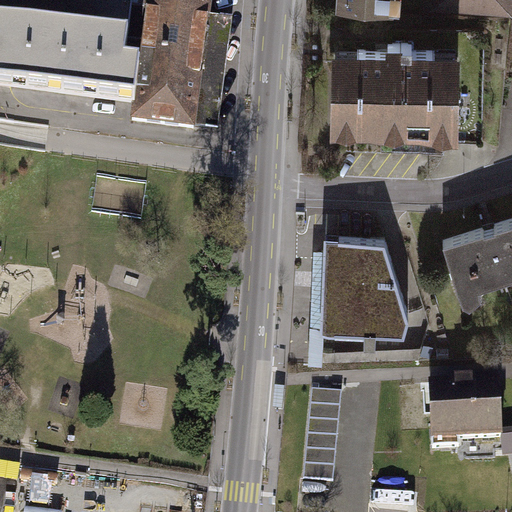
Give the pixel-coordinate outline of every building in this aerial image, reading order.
[(134,102),(140,59),(147,0),(0,0),(0,85),(2,86),(134,102)] [(132,118),(197,126),(212,15),(214,0),(147,0),(140,59),(134,102),(132,118)] [(401,0),(339,0),(339,8),(401,12),(401,0)] [(511,0),(432,0),(432,10),(511,15),(511,0)] [(233,17),(212,15),(197,126),(219,129),(233,18),(233,17)] [(466,51),(336,50),(335,131),(465,132),(466,51)] [(98,204),(146,213),(152,183),(103,174),(98,204)] [(511,224),(446,246),(464,299),(511,283),(511,224)] [(389,240),(330,239),(326,330),(409,331),(414,316),(389,240)] [(505,379),(432,385),(437,447),(509,441),(505,379)] [(343,396),(317,394),(309,479),(335,482),(343,396)] [(34,478),(33,511),(58,511),(59,478),(34,478)] [(148,485),(145,508),(156,509),(159,487),(148,485)] [(160,488),(158,511),(186,511),(188,491),(160,488)]
